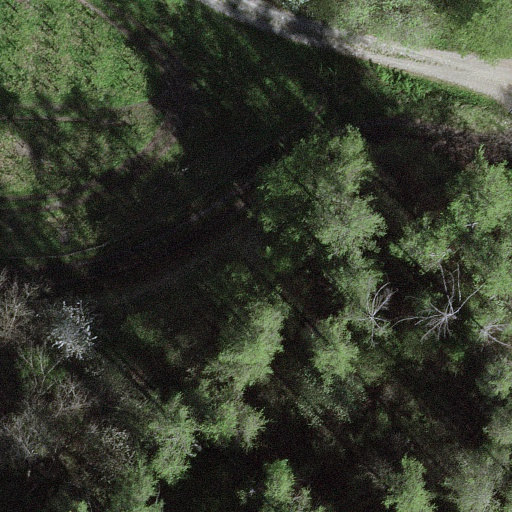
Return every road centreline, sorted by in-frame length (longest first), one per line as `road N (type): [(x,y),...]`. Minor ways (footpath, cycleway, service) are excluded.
road 1 (track): [(511,149),(355,121),(121,258),(0,270)]
road 2 (track): [(208,0),(511,91)]
